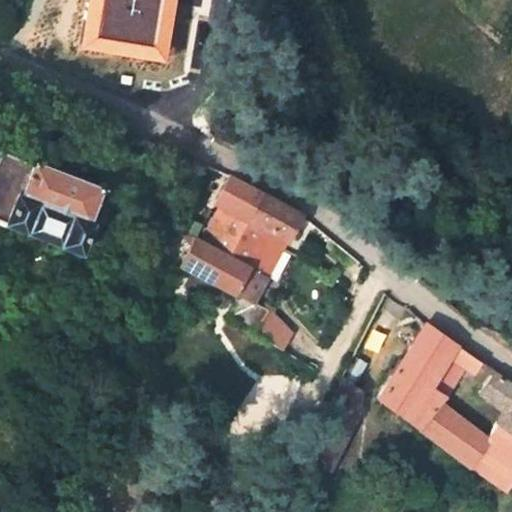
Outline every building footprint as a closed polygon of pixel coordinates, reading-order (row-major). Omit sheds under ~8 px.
[(176,0),(89,0),(82,50),(165,65),(176,0)] [(3,221),(54,240),(80,251),(92,220),(88,218),(100,187),(101,185),(102,183),(101,181),(99,180),(97,180),(95,181),(94,183),(32,159),(33,158),(33,156),(32,154),(30,153),(27,153),(26,154),(25,156),(0,147),(0,216),(4,218),(3,221)] [(181,263),(250,301),(299,215),(229,177),(228,177),(215,202),(226,208),(207,243),(195,238),(181,263)] [(284,345),(297,331),(274,311),(262,325),(284,345)] [(490,440),(487,437),(439,402),(462,368),(470,372),(474,371),(481,361),(424,321),(421,318),(410,334),(416,338),(396,368),(391,364),(377,384),(383,388),(378,395),(472,465),(490,440)] [(368,363),(356,356),(344,380),(356,386),(368,363)] [(511,384),(494,371),(480,392),(505,411),(496,423),(511,434),(511,384)] [(295,471),(304,476),(308,468),(312,469),(316,462),(328,467),(356,413),(353,411),(359,393),(341,380),(295,471)] [(511,434),(496,423),(487,437),(490,440),(472,465),(504,490),(511,479),(511,434)]
